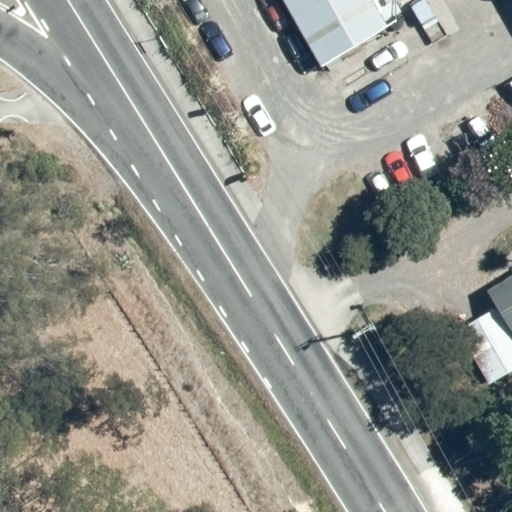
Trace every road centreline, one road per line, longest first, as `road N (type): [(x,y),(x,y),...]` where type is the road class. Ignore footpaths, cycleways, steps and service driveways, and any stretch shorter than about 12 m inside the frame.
road 1 (tertiary): [(359,511),(140,167)]
road 2 (tertiary): [(140,167),(56,81),(0,38)]
road 3 (tertiary): [(140,167),(105,53),(71,0)]
